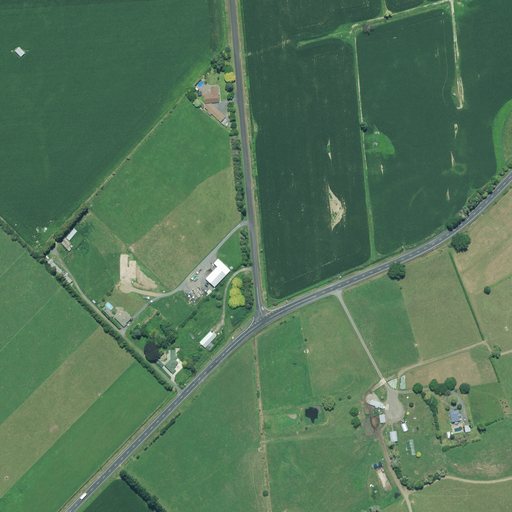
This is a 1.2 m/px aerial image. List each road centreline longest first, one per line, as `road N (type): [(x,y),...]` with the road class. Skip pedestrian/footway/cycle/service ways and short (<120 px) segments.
road 1 (unclassified): [(266,320),(235,0)]
road 2 (primary): [(266,320),(439,240),(511,175)]
road 3 (primary): [(70,511),(266,320)]
